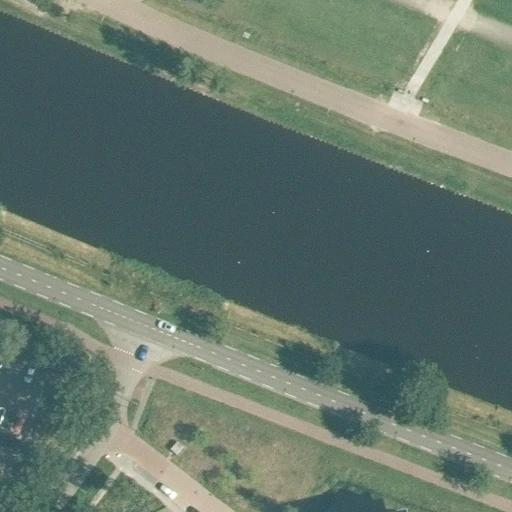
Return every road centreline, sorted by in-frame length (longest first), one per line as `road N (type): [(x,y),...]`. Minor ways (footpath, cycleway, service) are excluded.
road 1 (tertiary): [(511,467),(146,326)]
road 2 (tertiary): [(146,326),(0,266)]
road 3 (residential): [(106,429),(214,511)]
